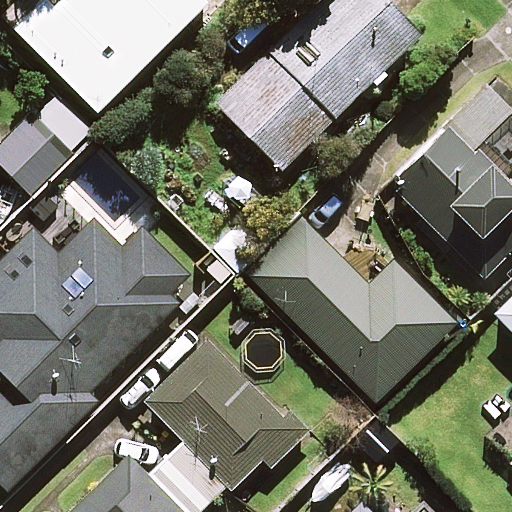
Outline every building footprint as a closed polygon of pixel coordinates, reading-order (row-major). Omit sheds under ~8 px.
[(223,0),(84,0),(37,48),(97,108),(200,5),(209,15),(223,0)] [(418,31),(387,0),(317,0),(216,100),(281,166),(418,31)] [(511,163),(511,114),(485,88),(390,184),(482,275),(511,244),(511,189),(499,177),(511,163)] [(93,135),(55,93),(0,143),(0,160),(29,193),(93,135)] [(0,257),(0,477),(9,487),(90,404),(82,396),(171,304),(166,299),(189,276),(140,228),(123,245),(91,214),(56,249),(32,225),(0,257)] [(368,283),(303,217),(248,271),(374,398),(453,320),(393,259),(368,283)] [(511,294),(494,313),(511,330),(511,294)] [(301,435),(208,338),(145,398),(184,439),(150,472),(131,452),(67,511),(194,511),(258,451),(271,464),(301,435)] [(419,454),(379,413),(347,445),(387,486),(419,454)] [(326,511),(362,478),(338,453),(302,487),(325,511),(326,511)] [(445,511),(443,509),(440,511),(377,511),(361,497),(346,511),(445,511)]
